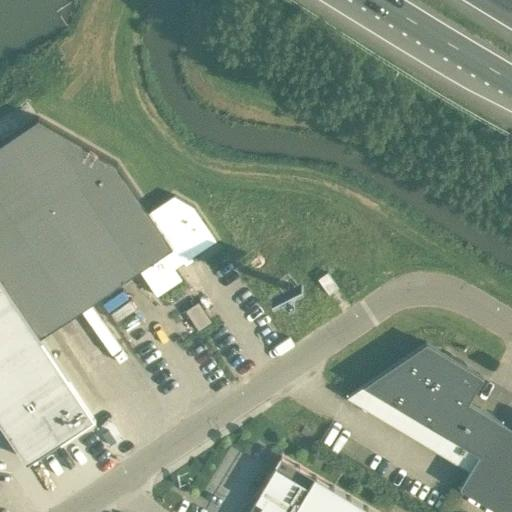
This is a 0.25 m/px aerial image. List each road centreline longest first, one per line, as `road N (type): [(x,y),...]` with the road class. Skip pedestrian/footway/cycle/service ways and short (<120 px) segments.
road 1 (unclassified): [(511,326),(464,297),(429,288),(400,295),(106,494)]
road 2 (motorway): [(373,0),(511,81)]
